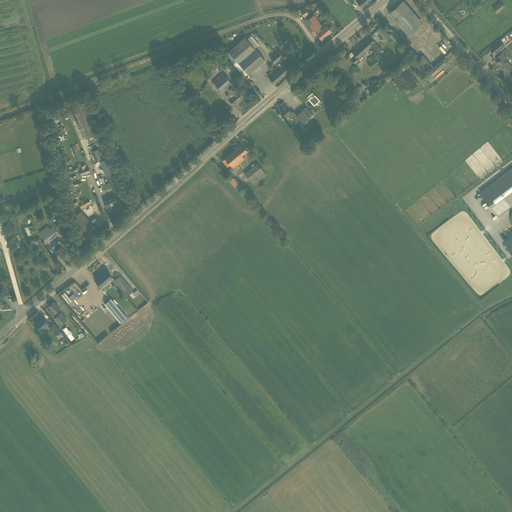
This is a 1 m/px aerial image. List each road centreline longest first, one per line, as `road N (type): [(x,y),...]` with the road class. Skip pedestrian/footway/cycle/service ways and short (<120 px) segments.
road 1 (unclassified): [(0,336),(384,0)]
road 2 (unclassified): [(511,107),(424,0)]
